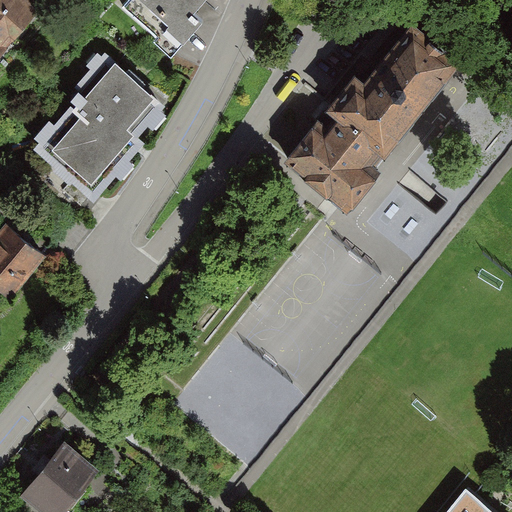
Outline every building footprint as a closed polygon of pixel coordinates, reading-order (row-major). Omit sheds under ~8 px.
[(0,0),(0,54),(38,11),(24,0),(0,0)] [(201,0),(121,0),(119,3),(172,54),(201,24),(189,13),(201,0)] [(355,74),(285,158),(346,209),(375,174),(360,162),(372,148),(383,156),(464,58),(414,17),(363,80),(355,74)] [(151,97),(113,64),(76,107),(81,114),(51,148),(90,182),(134,133),(126,125),(151,97)] [(383,167),(182,409),(249,464),(450,223),(383,167)] [(44,255),(6,223),(0,230),(0,293),(6,299),(44,255)] [(62,511),(96,469),(61,442),(22,492),(47,511),(62,511)] [(492,511),(466,489),(447,511),(492,511)]
